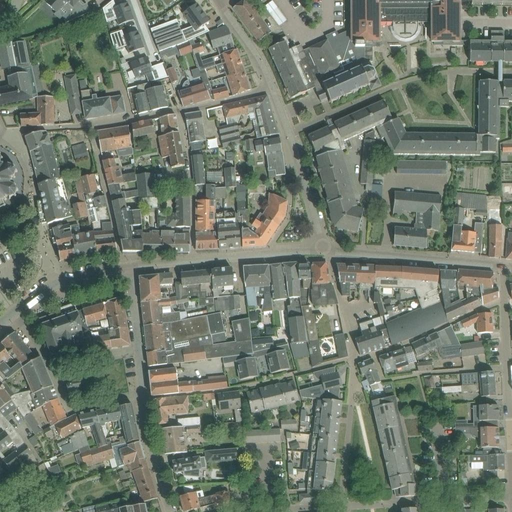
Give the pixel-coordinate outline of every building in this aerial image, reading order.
[(90,12),(86,4),(82,6),(78,2),(79,0),(49,0),(46,3),(56,13),(61,7),(67,13),(63,17),(66,23),(90,12)] [(113,0),(102,9),(107,23),(116,20),(118,26),(134,20),(127,3),(116,7),(113,0)] [(244,0),(233,9),(258,43),(271,33),(246,0),(244,0)] [(511,0),(351,0),(351,29),(344,33),(343,33),(338,35),(336,31),(325,36),(327,40),(321,43),(308,49),(310,53),(305,55),(301,45),(295,48),(292,49),(288,42),(287,40),(286,37),(274,42),(276,46),(269,49),(272,57),(279,73),(281,76),(286,88),(288,91),(291,99),(306,92),(307,92),(306,91),(315,87),(317,92),(316,92),(321,103),(329,99),(330,101),(328,101),(329,103),(330,103),(331,104),(332,103),(332,102),(338,99),(338,100),(340,100),(339,98),(345,96),(346,97),(347,96),(347,95),(352,93),(353,94),(355,93),(354,92),(360,90),(362,90),(361,89),(367,86),(368,87),(369,87),(371,91),(381,86),(376,76),(376,75),(376,74),(375,74),(373,70),(374,69),(373,69),(370,63),(372,62),(372,47),(376,47),(376,42),(379,42),(379,22),(392,22),(393,27),(393,28),(393,32),(394,32),(396,36),(400,39),(405,40),(410,39),(414,36),(417,32),(417,31),(418,27),(418,22),(431,22),(432,22),(432,42),(443,42),(443,45),(470,45),(469,62),(477,62),(481,62),(491,62),(498,62),(502,62),(503,62),(504,62),(510,62),(511,62),(511,41),(504,42),(504,40),(504,31),(503,31),(493,31),(491,31),(491,41),(481,41),(459,41),(459,3),(511,3),(511,0)] [(192,27),(181,31),(185,43),(188,41),(209,32),(204,25),(209,22),(196,4),(182,14),(192,27)] [(276,7),(268,12),(277,26),(285,21),(276,7)] [(170,30),(153,36),(153,37),(159,53),(174,47),(185,43),(177,21),(167,24),(170,30)] [(270,32),(277,27),(274,22),(267,27),(270,32)] [(122,31),(110,35),(115,51),(126,46),(129,54),(144,48),(138,31),(124,36),(122,31)] [(210,59),(208,69),(222,64),(238,59),(240,58),(237,50),(235,51),(230,35),(222,38),(221,37),(220,37),(219,32),(208,36),(213,49),(216,48),(219,56),(210,59)] [(188,41),(193,55),(204,52),(199,37),(188,41)] [(38,97),(31,64),(29,64),(25,41),(11,43),(11,42),(0,44),(0,61),(2,70),(7,69),(9,77),(8,77),(10,87),(0,88),(0,105),(32,99),(38,97)] [(192,51),(188,42),(177,46),(180,55),(192,51)] [(147,58),(130,64),(136,79),(152,74),(154,81),(169,77),(163,63),(151,68),(147,58)] [(238,59),(216,66),(219,75),(225,73),(227,79),(236,76),(237,79),(245,76),(240,58),(238,59)] [(405,135),(401,127),(380,137),(381,139),(384,138),(392,155),(479,156),(479,153),(495,153),(495,140),(499,140),(500,108),(508,108),(508,102),(511,102),(511,81),(503,82),(502,82),(502,73),(502,62),(498,62),(498,73),(498,82),(497,82),(497,81),(479,81),(479,107),(479,136),(476,135),(451,135),(448,135),(405,135)] [(166,70),(169,79),(171,84),(178,81),(173,68),(166,70)] [(33,73),(36,88),(42,86),(38,71),(33,73)] [(64,77),(71,111),(72,117),(73,117),(72,115),(82,113),(75,75),(64,77)] [(236,76),(227,79),(233,96),(250,90),(245,76),(237,79),(236,76)] [(195,104),(190,88),(188,81),(186,82),(184,83),(183,85),(182,86),(182,88),(182,90),(178,92),(178,91),(177,91),(183,108),(195,104)] [(153,82),(142,84),(150,112),(168,108),(163,87),(151,90),(150,83),(154,82),(153,82)] [(150,112),(142,84),(136,86),(137,91),(139,91),(140,91),(141,94),(134,95),(138,114),(150,112)] [(210,100),(203,84),(190,88),(195,104),(210,100)] [(229,97),(226,87),(212,91),(211,91),(214,101),(215,101),(229,97)] [(87,91),(81,92),(85,120),(112,116),(112,115),(125,113),(122,96),(96,100),(96,96),(92,96),(91,90),(87,91)] [(267,96),(238,102),(239,105),(244,104),(246,114),(255,111),(256,117),(273,114),(267,96)] [(38,97),(38,113),(38,126),(53,126),(53,97),(38,97)] [(380,137),(401,127),(398,119),(392,121),(390,117),(391,117),(384,101),(334,124),(334,125),(308,137),(315,152),(316,152),(318,157),(316,157),(319,168),(321,168),(322,172),(321,172),(324,184),(325,183),(326,187),(325,188),(328,199),(329,199),(331,203),(328,204),(331,214),(330,215),(333,224),(334,224),(334,227),(337,227),(337,228),(346,231),(347,230),(358,232),(360,223),(363,210),(357,208),(340,151),(345,149),(343,142),(376,127),(380,137)] [(237,123),(240,115),(246,114),(244,104),(239,105),(238,102),(223,106),(225,116),(227,126),(237,123)] [(185,115),(189,138),(189,140),(190,144),(206,141),(201,112),(185,115)] [(38,126),(38,113),(20,115),(21,127),(38,126)] [(276,124),(273,114),(256,117),(258,127),(276,124)] [(159,119),(163,136),(178,134),(175,115),(159,119)] [(132,125),(133,138),(146,135),(148,140),(156,138),(152,120),(132,125)] [(237,127),(237,123),(227,126),(218,128),(220,134),(237,129),(238,129),(237,127)] [(279,135),(276,124),(258,127),(255,130),(257,138),(279,135)] [(131,147),(128,127),(111,129),(115,150),(123,149),(123,153),(124,158),(130,158),(130,160),(134,160),(133,154),(131,147)] [(105,152),(115,150),(111,129),(97,132),(101,152),(105,152)] [(220,134),(221,140),(239,136),(237,129),(220,134)] [(373,141),(374,132),(374,131),(365,135),(365,140),(364,140),(360,184),(372,185),(376,141),(373,141)] [(38,184),(38,185),(60,179),(63,178),(52,142),(50,143),(46,132),(40,132),(32,135),(31,132),(24,134),(30,153),(38,184)] [(178,134),(163,136),(163,137),(158,137),(162,159),(169,158),(169,159),(171,169),(184,166),(178,134)] [(239,136),(221,140),(223,148),(241,144),(239,136)] [(268,169),(269,177),(285,175),(282,153),(279,137),(263,140),(255,142),(256,152),(265,150),(266,156),(267,155),(268,169)] [(245,140),(246,151),(254,151),(252,139),(245,140)] [(73,151),(75,159),(88,156),(86,148),(73,151)] [(0,207),(4,206),(4,207),(5,207),(5,206),(6,205),(5,204),(4,205),(2,200),(3,199),(5,201),(7,199),(5,198),(5,196),(8,198),(8,200),(10,199),(10,197),(13,196),(15,197),(16,196),(15,194),(16,191),(18,191),(18,189),(16,189),(14,186),(16,185),(14,183),(13,185),(10,184),(10,182),(13,182),(13,180),(10,180),(9,179),(12,177),(14,179),(15,177),(14,176),(15,173),(17,172),(17,170),(15,171),(13,167),(15,166),(13,164),(12,166),(9,165),(9,163),(6,163),(7,165),(4,167),(3,165),(5,163),(3,162),(1,164),(0,163),(0,162),(1,160),(3,160),(3,158),(1,158),(0,156),(0,154),(1,153),(0,152),(0,207)] [(191,157),(193,171),(203,170),(202,156),(191,157)] [(136,181),(135,175),(135,173),(121,176),(119,167),(121,166),(118,159),(114,159),(102,161),(108,186),(119,184),(119,185),(136,182),(136,181)] [(448,162),(397,161),(397,174),(447,176),(448,162)] [(234,168),(227,168),(228,187),(235,187),(234,168)] [(203,170),(193,171),(194,186),(205,185),(203,170)] [(143,175),(135,175),(136,181),(136,182),(137,190),(137,191),(137,196),(138,199),(151,198),(155,198),(153,174),(143,175)] [(89,222),(93,233),(97,254),(98,254),(117,253),(112,232),(111,224),(104,196),(99,198),(93,175),(79,178),(80,181),(74,182),(79,204),(74,205),(77,219),(88,217),(89,222)] [(60,179),(38,185),(47,225),(72,217),(65,186),(63,186),(60,179)] [(119,184),(108,186),(112,202),(126,199),(124,193),(124,191),(121,192),(119,185),(119,184)] [(215,198),(215,188),(215,185),(207,185),(207,201),(196,201),(195,251),(219,250),(217,220),(215,220),(215,214),(216,201),(215,201),(215,198)] [(245,192),(244,185),(236,185),(236,193),(245,192)] [(381,197),(381,185),(373,185),(372,196),(381,197)] [(247,186),(247,193),(265,194),(265,186),(247,186)] [(226,187),(215,188),(215,198),(226,198),(226,187)] [(137,191),(137,190),(124,193),(126,199),(130,198),(137,196),(137,191)] [(424,213),(424,225),(414,225),(414,230),(394,228),(393,245),(393,246),(426,248),(427,235),(431,236),(432,231),(438,231),(441,197),(394,193),(392,215),(402,216),(402,211),(424,213)] [(268,206),(262,215),(262,216),(278,227),(285,217),(287,202),(269,194),(268,206)] [(167,227),(177,228),(190,228),(189,197),(175,198),(176,215),(167,214),(167,227)] [(143,253),(142,234),(140,210),(126,211),(124,200),(112,202),(117,225),(122,253),(123,253),(123,252),(142,252),(142,253),(143,253)] [(267,243),(254,235),(249,231),(248,209),(245,209),(245,200),(237,200),(238,227),(241,226),(242,238),(242,248),(252,248),(252,247),(254,247),(265,247),(267,243)] [(451,248),(451,251),(473,253),(475,235),(482,236),(482,227),(483,224),(474,223),(473,233),(461,232),(461,227),(463,209),(455,208),(453,226),(451,248)] [(235,213),(215,214),(215,220),(217,220),(219,250),(240,248),(239,238),(239,230),(237,231),(235,213)] [(257,230),(254,235),(267,243),(278,227),(262,216),(262,215),(260,214),(253,226),(257,230)] [(78,224),(70,226),(69,227),(73,243),(73,244),(74,244),(75,248),(71,249),(73,259),(97,254),(93,233),(80,234),(78,224)] [(55,238),(57,247),(73,243),(69,227),(70,226),(70,225),(52,229),(55,238)] [(489,247),(489,248),(488,258),(500,259),(501,248),(501,237),(501,225),(489,225),(489,247)] [(161,232),(161,240),(162,240),(162,253),(189,253),(190,230),(183,229),(183,234),(178,234),(177,233),(174,233),(174,232),(161,232)] [(149,234),(142,234),(143,253),(162,253),(162,240),(161,240),(161,232),(161,231),(151,231),(149,231),(149,234)] [(73,259),(71,249),(75,248),(74,244),(73,244),(73,243),(57,247),(59,258),(60,261),(73,259)] [(298,291),(297,265),(297,263),(282,264),(283,274),(285,274),(288,299),(289,299),(289,300),(300,299),(298,291)] [(286,297),(283,274),(282,264),(269,266),(268,266),(271,299),(286,297)] [(310,292),(311,304),(314,307),(338,305),(333,286),(328,284),(329,283),(327,268),(328,268),(327,267),(327,264),(312,265),(312,266),(311,266),(312,276),(312,284),(311,284),(312,291),(310,292)] [(307,343),(310,355),(312,368),(314,367),(319,363),(322,364),(318,341),(313,314),(312,315),(311,306),(308,307),(307,301),(308,289),(311,279),(309,266),(309,265),(297,265),(298,291),(300,299),(303,319),(307,343)] [(271,299),(268,266),(243,267),(245,291),(247,308),(253,308),(254,310),(257,310),(254,287),(258,287),(259,295),(265,295),(265,299),(271,299)] [(347,266),(337,266),(342,297),(349,297),(349,292),(349,283),(346,283),(347,266)] [(349,283),(349,292),(355,292),(354,301),(359,301),(359,291),(360,291),(361,267),(347,266),(346,283),(349,283)] [(368,297),(369,297),(374,297),(376,267),(361,267),(360,291),(365,291),(365,297),(368,297)] [(447,322),(439,271),(402,268),(401,268),(376,267),(374,297),(369,297),(368,304),(377,304),(380,317),(383,316),(391,344),(391,345),(414,337),(447,322)] [(213,271),(211,272),(213,298),(227,297),(233,296),(232,286),(233,286),(231,269),(213,270),(213,271)] [(458,272),(457,277),(457,285),(458,291),(461,302),(466,313),(480,306),(479,304),(482,303),(482,305),(499,298),(498,289),(492,289),(493,273),(458,270),(458,272)] [(213,298),(211,272),(211,271),(209,271),(203,272),(202,272),(196,272),(195,272),(189,273),(188,273),(182,273),(180,274),(181,283),(175,283),(175,289),(176,295),(177,305),(197,300),(203,299),(213,298)] [(440,271),(439,271),(447,322),(466,313),(461,302),(458,291),(457,285),(457,277),(455,277),(456,272),(440,271)] [(139,277),(141,303),(158,301),(158,300),(169,299),(170,306),(177,305),(176,295),(169,299),(169,293),(160,294),(159,286),(172,285),(171,274),(169,274),(169,275),(165,275),(164,275),(160,276),(159,275),(158,275),(158,276),(139,277)] [(227,297),(229,311),(237,310),(240,309),(239,296),(233,296),(227,297)] [(105,304),(103,304),(106,319),(107,328),(108,333),(109,332),(127,328),(126,322),(121,298),(105,303),(105,304)] [(214,306),(213,298),(203,299),(204,307),(214,306)] [(180,321),(179,313),(175,313),(170,306),(169,299),(158,300),(158,301),(141,303),(144,326),(161,325),(160,325),(172,323),(180,321)] [(106,319),(103,304),(82,310),(86,325),(93,329),(97,328),(103,328),(103,329),(107,328),(106,319)] [(86,325),(82,310),(82,311),(82,312),(78,313),(78,312),(77,312),(74,305),(55,312),(58,319),(41,326),(45,339),(47,343),(51,355),(65,354),(65,355),(78,353),(94,351),(92,335),(86,325)] [(212,344),(226,341),(220,313),(180,321),(172,323),(160,325),(161,325),(144,326),(145,335),(145,337),(146,346),(147,353),(160,351),(160,352),(171,351),(175,350),(176,360),(171,360),(172,364),(184,363),(238,356),(253,354),(251,340),(249,322),(249,318),(231,322),(235,342),(212,345),(212,344)] [(461,322),(463,327),(463,328),(477,322),(478,334),(492,333),(491,314),(477,314),(461,322)] [(383,316),(380,317),(379,317),(381,325),(374,327),(372,320),(358,324),(361,332),(360,332),(362,338),(355,340),(360,356),(385,347),(385,345),(391,344),(383,316)] [(307,343),(303,319),(289,320),(291,345),(290,345),(291,349),(294,359),(310,355),(307,343)] [(112,348),(111,343),(109,332),(108,333),(108,336),(98,337),(97,328),(93,329),(86,325),(92,335),(94,351),(111,348),(112,348)] [(130,345),(127,328),(109,332),(112,348),(117,347),(117,348),(122,347),(122,346),(130,345)] [(452,347),(443,329),(436,333),(440,342),(442,345),(443,348),(452,347)] [(19,364),(14,367),(18,372),(22,369),(35,360),(29,350),(14,333),(1,343),(19,364)] [(440,342),(436,333),(411,345),(417,356),(442,345),(440,342)] [(335,336),(339,359),(348,357),(343,334),(335,336)] [(252,340),(253,349),(268,347),(267,338),(252,340)] [(0,373),(6,381),(18,372),(14,367),(10,371),(7,368),(14,362),(0,343),(0,373)] [(289,345),(268,349),(269,354),(267,355),(271,374),(289,370),(285,352),(289,351),(289,345)] [(410,347),(390,354),(395,369),(409,365),(405,355),(412,352),(410,347)] [(448,349),(449,357),(460,356),(459,348),(448,349)] [(172,364),(171,360),(176,360),(175,350),(171,351),(160,352),(160,351),(147,353),(147,354),(147,356),(148,358),(147,358),(148,367),(167,365),(172,364)] [(253,354),(238,356),(239,361),(236,361),(240,380),(257,377),(253,354)] [(395,369),(390,354),(379,357),(384,372),(384,371),(385,373),(395,369)] [(40,357),(35,360),(22,369),(31,391),(32,393),(32,395),(53,386),(40,357)] [(361,375),(364,374),(375,369),(372,359),(357,365),(361,375)] [(416,363),(418,371),(432,370),(431,362),(416,363)] [(301,398),(318,400),(337,402),(338,392),(332,391),(332,389),(341,387),(338,373),(335,374),(333,368),(335,368),(313,373),(313,374),(314,373),(315,374),(315,376),(316,377),(316,378),(317,379),(318,379),(319,380),(321,380),(322,385),(299,391),(301,398)] [(175,369),(148,372),(149,374),(150,374),(150,380),(149,380),(149,381),(151,381),(151,387),(150,387),(150,388),(151,388),(152,394),(151,394),(151,396),(219,389),(224,389),(224,388),(227,388),(226,377),(208,379),(208,381),(178,385),(175,369)] [(380,383),(375,369),(364,374),(367,380),(362,383),(365,391),(369,389),(367,387),(370,386),(372,392),(379,389),(377,384),(380,383)] [(101,370),(101,372),(96,373),(95,371),(94,371),(94,373),(65,378),(69,396),(98,390),(98,392),(100,391),(99,389),(104,388),(105,390),(106,390),(106,388),(107,388),(107,386),(106,386),(104,373),(104,372),(103,372),(102,370),(101,370)] [(468,374),(469,385),(469,386),(480,385),(480,386),(495,385),(493,372),(468,374)] [(0,412),(4,418),(8,414),(17,408),(11,400),(9,398),(14,395),(14,394),(10,389),(5,381),(6,381),(0,373),(0,412)] [(435,389),(433,380),(425,382),(427,389),(435,389)] [(280,384),(285,405),(298,402),(294,382),(292,382),(284,384),(284,385),(281,386),(280,384)] [(262,389),(259,389),(265,410),(267,410),(270,409),(270,411),(274,411),(277,410),(280,408),(280,406),(283,406),(285,405),(280,384),(278,385),(271,386),(268,387),(262,389)] [(469,386),(469,385),(441,388),(441,393),(461,392),(461,393),(480,391),(481,397),(495,396),(495,385),(480,386),(480,385),(469,386)] [(11,400),(17,408),(23,418),(29,414),(30,413),(31,412),(27,406),(27,405),(27,404),(28,402),(30,401),(32,400),(36,408),(43,406),(42,406),(58,399),(53,386),(32,395),(32,393),(31,391),(17,394),(14,394),(14,395),(9,398),(11,400)] [(247,393),(246,393),(251,413),(265,410),(259,389),(260,391),(256,392),(256,391),(247,393)] [(392,389),(385,391),(386,398),(390,397),(393,397),(394,397),(394,396),(392,389)] [(216,394),(216,395),(217,395),(219,412),(234,410),(236,423),(242,422),(239,394),(233,395),(233,392),(216,394)] [(187,396),(170,398),(172,414),(187,414),(187,397),(187,396)] [(386,398),(373,401),(374,408),(373,409),(374,413),(376,421),(377,427),(378,431),(379,430),(381,440),(382,443),(381,444),(382,448),(381,448),(382,448),(383,450),(385,459),(385,461),(385,462),(386,466),(387,466),(388,469),(390,479),(389,479),(390,483),(391,488),(392,490),(394,490),(394,492),(398,497),(401,497),(416,496),(415,485),(414,485),(414,484),(412,475),(411,476),(411,474),(411,473),(409,461),(408,461),(408,459),(406,451),(405,449),(406,449),(404,440),(403,440),(403,438),(401,426),(400,426),(399,424),(400,424),(398,416),(397,414),(398,413),(396,406),(396,405),(395,405),(396,405),(395,403),(396,403),(395,399),(394,399),(394,397),(393,397),(390,397),(386,398)] [(172,414),(170,398),(168,398),(153,400),(155,425),(167,424),(166,414),(172,414)] [(42,406),(43,406),(51,427),(55,425),(66,418),(58,399),(42,406)] [(318,400),(313,435),(337,438),(338,429),(337,429),(338,425),(338,423),(339,423),(339,417),(339,415),(339,411),(340,412),(341,402),(337,402),(318,400)] [(131,404),(119,407),(121,420),(119,421),(120,430),(124,429),(123,426),(129,424),(129,422),(135,421),(131,404)] [(479,406),(473,406),(473,413),(473,421),(473,428),(489,428),(489,421),(498,421),(498,406),(493,406),(479,406)] [(119,407),(96,411),(99,425),(100,424),(119,421),(121,420),(119,407)] [(91,426),(98,448),(106,445),(100,424),(99,425),(96,411),(96,410),(78,414),(82,428),(91,426)] [(0,426),(4,432),(12,426),(8,421),(4,418),(0,412),(0,426)] [(38,424),(30,413),(29,414),(23,418),(30,428),(38,424)] [(51,427),(49,428),(49,427),(43,431),(46,438),(53,434),(51,430),(56,427),(61,438),(79,429),(80,428),(76,415),(65,420),(55,426),(55,425),(51,427)] [(199,418),(178,420),(178,428),(200,426),(199,418)] [(280,420),(281,430),(296,429),(296,420),(280,420)] [(139,440),(135,421),(129,422),(129,424),(123,426),(124,429),(123,429),(125,437),(119,438),(120,442),(121,444),(123,444),(139,440)] [(0,450),(11,441),(18,450),(25,445),(12,426),(4,432),(0,435),(0,450)] [(178,428),(160,429),(161,438),(162,442),(163,447),(164,454),(164,455),(169,454),(172,454),(187,453),(186,444),(185,438),(185,435),(201,433),(200,426),(178,428)] [(473,428),(469,429),(469,435),(481,440),(481,448),(482,448),(482,451),(483,456),(489,455),(493,455),(493,451),(493,448),(499,448),(498,428),(489,428),(473,428)] [(78,449),(78,451),(88,447),(88,446),(83,431),(74,434),(74,436),(70,437),(73,446),(63,450),(65,454),(78,449)] [(313,435),(309,471),(333,474),(334,464),(333,464),(334,461),(334,459),(335,459),(335,453),(335,451),(335,447),(336,447),(337,438),(313,435)] [(28,440),(33,448),(39,444),(34,437),(28,440)] [(145,459),(140,442),(128,445),(128,447),(124,449),(123,444),(121,444),(120,442),(111,444),(114,455),(115,458),(113,458),(116,468),(129,464),(145,459)] [(114,455),(111,444),(106,445),(98,448),(88,451),(89,453),(91,460),(93,465),(113,458),(115,458),(114,455)] [(10,471),(25,460),(33,470),(34,469),(39,466),(25,445),(18,450),(3,461),(10,471)] [(205,452),(207,463),(232,461),(237,460),(237,456),(240,451),(239,450),(239,449),(228,450),(217,450),(205,452)] [(91,460),(89,453),(80,456),(82,463),(91,460)] [(483,456),(468,456),(468,463),(483,463),(483,471),(488,471),(496,471),(497,471),(504,471),(503,455),(493,455),(489,455),(483,456)] [(183,476),(199,478),(200,470),(201,469),(199,458),(173,462),(175,474),(183,472),(183,476)] [(134,471),(134,472),(147,467),(145,459),(129,464),(131,472),(134,471)] [(0,488),(4,486),(4,487),(5,486),(10,483),(11,483),(11,482),(2,470),(2,469),(1,469),(0,467),(0,488)] [(134,472),(136,479),(150,475),(147,467),(134,472)] [(333,474),(309,471),(307,489),(328,492),(328,491),(329,491),(329,492),(331,492),(333,474)] [(136,479),(139,487),(152,483),(150,475),(136,479)] [(139,487),(141,495),(155,491),(152,483),(139,487)] [(128,500),(135,500),(131,491),(126,493),(128,500)] [(155,491),(141,495),(144,502),(157,499),(155,491)] [(180,497),(183,511),(186,511),(199,509),(199,508),(215,504),(216,509),(231,505),(228,492),(212,496),(197,500),(195,493),(180,497)] [(146,511),(145,504),(141,505),(140,503),(137,504),(137,506),(120,509),(119,505),(112,507),(112,505),(96,508),(95,506),(82,509),(83,511),(146,511)]
